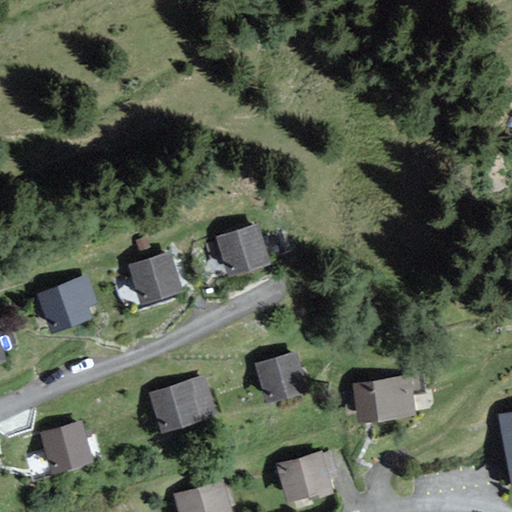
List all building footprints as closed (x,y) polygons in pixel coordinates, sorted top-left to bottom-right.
[(219,238),(230,273),(268,261),(257,226),(219,238)] [(132,265),(143,300),(180,289),(169,254),(132,265)] [(39,292),(53,331),(93,316),(89,304),(98,301),(88,274),(39,292)] [(259,364),(270,399),(305,389),(294,353),(259,364)] [(354,381),(359,419),(416,413),(411,375),(354,381)] [(164,429),(216,413),(205,377),(153,393),(164,429)] [(511,412),(498,415),(511,482),(511,412)] [(54,469),(91,459),(82,422),(45,431),(54,469)] [(322,450),(277,462),(288,501),(310,495),(311,499),(334,492),(322,450)] [(173,492),(179,511),(232,511),(222,478),(173,492)]
